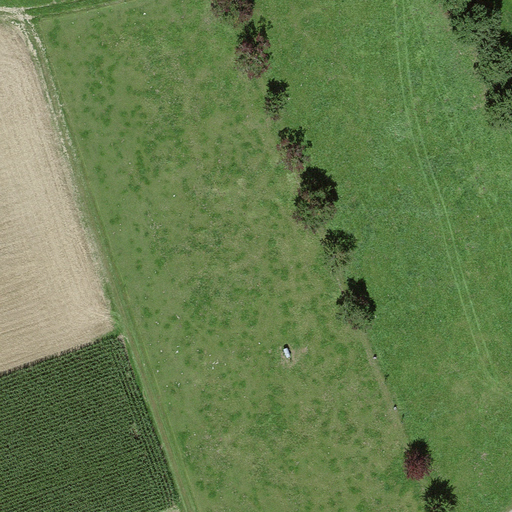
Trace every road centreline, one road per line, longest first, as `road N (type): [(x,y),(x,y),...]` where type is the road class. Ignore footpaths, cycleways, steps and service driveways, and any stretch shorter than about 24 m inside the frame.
road 1 (track): [(30,19),(195,511)]
road 2 (track): [(143,0),(0,20)]
